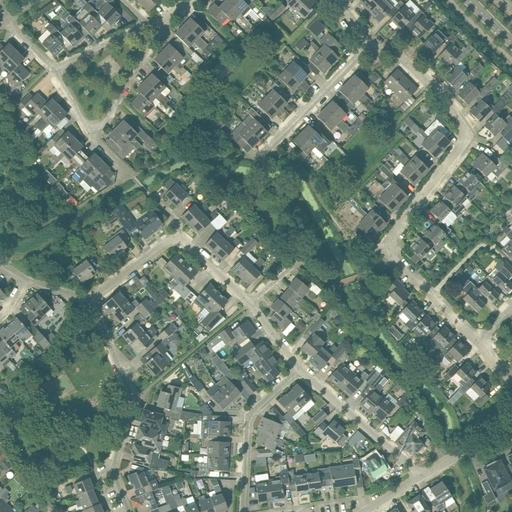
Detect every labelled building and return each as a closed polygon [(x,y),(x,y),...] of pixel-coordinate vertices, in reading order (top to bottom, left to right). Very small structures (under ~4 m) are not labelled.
[(113,0),(101,0),(93,8),(87,2),(86,3),(96,12),(110,26),(120,16),(110,6),(115,2),(113,0)] [(160,0),(145,0),(141,5),(149,12),(160,0)] [(245,25),(248,22),(226,0),(219,8),(228,18),(232,22),(237,17),(245,25)] [(255,5),(252,2),(250,0),(226,0),(248,22),(244,18),(252,11),(251,10),(255,5)] [(295,8),(304,18),(318,4),(313,0),(290,0),(287,4),(293,10),(295,8)] [(369,13),(381,0),(362,0),(359,3),(369,13)] [(381,0),(369,13),(379,22),(386,15),(389,13),(393,17),(404,5),(400,1),(400,0),(398,2),(395,0),(381,0)] [(266,15),(272,21),(285,8),(279,2),(266,15)] [(72,17),(77,23),(90,35),(93,31),(95,33),(102,26),(92,17),(96,12),(86,3),(73,17),(72,17)] [(214,4),(207,12),(220,25),(228,18),(219,8),(214,4)] [(419,10),(414,15),(404,5),(393,17),(390,20),(401,30),(412,18),(416,22),(423,15),(424,14),(419,10)] [(59,33),(70,44),(72,46),(75,42),(77,43),(83,36),(73,27),(77,23),(72,17),(73,17),(67,11),(60,18),(65,22),(61,26),(64,29),(60,33),(59,33)] [(416,22),(409,29),(419,39),(433,25),(423,15),(416,22)] [(200,37),(204,32),(190,19),(183,26),(211,54),(215,49),(209,43),(208,45),(200,37)] [(318,19),(308,27),(316,36),(326,27),(318,19)] [(38,40),(37,41),(47,50),(53,56),(57,52),(58,53),(64,47),(55,37),(59,33),(50,23),(50,24),(45,29),(47,31),(38,40)] [(211,54),(183,26),(175,34),(178,37),(174,41),(187,54),(200,66),(204,61),(194,52),(193,52),(189,48),(193,43),(207,57),(211,54)] [(448,47),(452,43),(456,38),(452,34),(448,39),(438,29),(423,43),(433,53),(444,43),(448,47)] [(324,45),(334,54),(341,47),(328,33),(320,41),(324,45)] [(330,66),(309,44),(303,38),(295,46),(300,51),(305,46),(306,47),(314,56),(309,61),(323,74),(330,66)] [(175,66),(187,54),(174,41),(170,45),(169,44),(162,52),(175,66)] [(309,44),(330,66),(338,58),(334,54),(324,45),(320,50),(312,42),(309,44)] [(448,47),(437,57),(448,67),(452,63),(455,60),(457,57),(461,61),(470,53),(465,49),(465,48),(463,46),(459,50),(452,43),(448,47)] [(0,52),(0,67),(16,52),(8,44),(0,52)] [(469,44),(465,48),(465,49),(470,53),(474,48),(473,48),(469,44)] [(0,67),(0,73),(5,68),(10,73),(6,77),(18,65),(24,59),(16,52),(0,67)] [(167,74),(172,69),(186,83),(189,80),(183,74),(179,69),(175,66),(162,52),(154,60),(167,74)] [(285,67),(283,68),(299,83),(304,79),(307,75),(311,71),(307,67),(298,58),(294,62),(289,67),(287,64),(285,67)] [(475,77),(483,68),(478,63),(469,72),(475,77)] [(22,69),(18,65),(6,77),(16,87),(29,74),(23,68),(22,69)] [(456,67),(444,79),(445,80),(444,81),(449,86),(450,85),(454,89),(469,74),(463,69),(461,72),(456,67)] [(299,83),(283,68),(282,69),(285,71),(278,78),(292,91),(299,83)] [(384,82),(394,92),(407,80),(406,79),(406,80),(401,75),(402,75),(396,70),(384,82)] [(489,71),(482,78),(487,82),(494,76),(489,71)] [(152,74),(144,82),(166,104),(169,101),(161,92),(166,88),(152,74)] [(374,110),(369,104),(371,102),(363,94),(368,89),(354,75),(347,83),(374,110)] [(498,82),(493,77),(484,86),(489,91),(498,82)] [(407,80),(394,92),(404,103),(417,90),(416,89),(416,90),(411,85),(412,84),(407,80)] [(163,107),(166,104),(144,82),(136,90),(141,95),(150,103),(155,99),(163,107)] [(302,86),(306,90),(310,87),(305,82),(302,86)] [(264,95),(263,96),(279,111),(282,108),(287,103),(282,99),(287,95),(276,84),(275,83),(270,88),(273,90),(267,97),(264,95)] [(371,113),(374,110),(347,83),(339,91),(353,104),(357,99),(371,113)] [(474,88),(469,83),(457,95),(467,105),(482,90),(477,85),(474,88)] [(306,90),(302,86),(298,89),(303,94),(306,90)] [(505,104),(511,97),(511,92),(509,90),(500,99),(505,104)] [(25,107),(22,110),(28,116),(31,113),(35,117),(38,113),(46,104),(42,100),(43,100),(37,93),(33,97),(24,106),(25,107)] [(150,103),(141,95),(137,99),(137,98),(131,104),(144,117),(154,106),(150,103)] [(279,111),(263,96),(262,97),(264,99),(258,106),(271,119),(279,111)] [(234,102),(230,98),(223,105),(227,109),(234,102)] [(43,118),(34,126),(38,129),(59,107),(56,104),(51,99),(46,104),(38,113),(43,118)] [(481,100),(469,112),(470,113),(469,114),(473,119),(474,118),(479,122),(494,108),(488,102),(485,105),(481,100)] [(324,109),(346,131),(349,128),(341,120),(346,115),(332,101),(324,109)] [(401,114),(407,108),(403,104),(397,110),(401,114)] [(59,107),(38,129),(40,132),(48,124),(53,128),(57,125),(60,122),(65,117),(67,115),(59,107)] [(250,115),(242,123),(260,141),(268,133),(259,124),(263,120),(251,108),(247,112),(250,115)] [(324,109),(317,117),(330,131),(335,126),(343,134),(346,131),(324,109)] [(281,113),(286,118),(290,115),(285,110),(281,113)] [(286,118),(281,113),(278,117),(283,122),(286,118)] [(502,121),(495,114),(483,127),(494,137),(503,128),(507,132),(511,127),(511,118),(508,115),(502,121)] [(421,129),(420,129),(442,151),(450,143),(446,138),(450,134),(436,120),(424,132),(421,129)] [(116,129),(138,150),(142,146),(134,138),(137,134),(124,121),(116,129)] [(242,123),(229,136),(242,148),(246,143),(252,149),(260,141),(242,123)] [(308,126),(300,134),(322,155),(325,152),(323,150),(328,145),(332,141),(326,135),(314,123),(310,127),(308,126)] [(434,158),(442,151),(420,129),(414,123),(410,128),(416,134),(418,132),(426,140),(421,145),(434,158)] [(354,124),(347,131),(352,136),(359,129),(354,124)] [(502,137),(511,145),(511,144),(511,127),(507,132),(502,137)] [(33,134),(28,139),(30,142),(36,137),(40,132),(38,129),(33,134)] [(138,150),(116,129),(108,137),(116,144),(112,148),(122,159),(130,151),(133,154),(138,150)] [(143,131),(138,136),(149,147),(154,142),(143,131)] [(53,161),(75,140),(77,138),(73,134),(71,136),(67,132),(60,139),(55,135),(47,143),(52,148),(52,151),(55,154),(50,158),(53,161)] [(319,158),(322,155),(300,134),(293,142),(299,147),(294,153),(303,162),(309,157),(307,155),(311,150),(319,158)] [(83,147),(75,140),(53,161),(56,164),(64,156),(69,161),(72,158),(76,163),(85,153),(81,149),(83,147)] [(42,149),(34,142),(31,144),(39,152),(42,149)] [(396,146),(393,150),(394,152),(421,178),(429,170),(426,167),(421,163),(417,159),(415,156),(410,161),(407,158),(406,158),(402,153),(403,153),(396,146)] [(394,152),(392,155),(401,164),(404,167),(399,172),(405,178),(413,186),(421,178),(394,152)] [(80,183),(101,161),(93,154),(89,158),(85,153),(76,163),(81,167),(76,171),(76,173),(80,177),(77,180),(80,183)] [(505,166),(497,158),(495,156),(490,162),(482,154),(472,164),(486,178),(491,172),(497,178),(502,173),(500,171),(505,166)] [(501,154),(497,158),(505,166),(509,162),(501,154)] [(92,186),(97,191),(109,180),(104,175),(109,169),(101,161),(80,183),(84,179),(90,186),(92,186)] [(383,165),(379,169),(388,178),(389,179),(387,181),(392,186),(386,191),(399,205),(407,197),(403,193),(407,189),(401,183),(401,182),(398,179),(392,174),(383,165)] [(41,175),(51,185),(57,179),(46,169),(41,175)] [(470,192),(479,182),(468,171),(458,182),(459,182),(455,187),(470,201),(474,197),(470,192)] [(212,186),(209,183),(203,189),(206,192),(212,186)] [(386,191),(381,186),(378,183),(375,186),(383,194),(378,199),(385,205),(392,213),(399,205),(386,191)] [(170,201),(185,186),(182,184),(179,187),(176,184),(164,195),(170,201)] [(187,188),(185,186),(170,201),(177,207),(188,195),(184,192),(187,188)] [(470,201),(455,187),(454,186),(444,196),(445,197),(440,201),(455,216),(456,216),(470,201)] [(64,197),(68,194),(62,187),(58,191),(64,197)] [(440,201),(430,211),(440,221),(436,225),(445,234),(446,236),(451,231),(446,226),(455,216),(440,201)] [(198,209),(194,205),(182,216),(190,225),(202,214),(209,207),(205,203),(198,209)] [(359,207),(356,210),(378,232),(386,224),(384,222),(388,217),(376,206),(373,203),(369,207),(372,210),(367,215),(359,207)] [(114,215),(118,219),(129,234),(136,229),(145,240),(152,234),(151,233),(162,224),(152,211),(136,223),(121,204),(112,211),(114,215)] [(370,240),(378,232),(356,210),(353,206),(350,209),(362,221),(357,226),(370,240)] [(213,212),(209,217),(212,220),(217,216),(213,212)] [(202,214),(190,225),(198,234),(210,223),(202,214)] [(218,231),(228,222),(220,214),(211,223),(218,231)] [(110,225),(118,219),(114,215),(107,220),(110,225)] [(446,244),(441,239),(445,234),(436,225),(434,224),(424,234),(425,235),(421,240),(436,254),(446,244)] [(231,226),(223,235),(227,239),(230,235),(235,230),(231,226)] [(511,232),(510,231),(506,227),(502,231),(506,235),(511,240),(501,250),(511,261),(511,260),(511,232)] [(109,243),(103,247),(110,257),(113,256),(116,261),(126,254),(123,250),(126,247),(123,243),(128,239),(122,230),(107,241),(109,243)] [(205,245),(213,253),(225,241),(216,233),(205,245)] [(420,260),(424,256),(429,261),(436,254),(421,240),(418,236),(414,240),(416,242),(410,249),(415,254),(411,259),(419,267),(424,263),(420,260)] [(258,243),(252,238),(240,251),(245,256),(258,243)] [(236,239),(232,244),(236,247),(240,242),(236,239)] [(234,249),(225,241),(213,253),(222,261),(234,249)] [(241,259),(231,270),(240,278),(251,266),(257,261),(248,253),(245,256),(240,251),(236,255),(241,259)] [(173,278),(187,263),(176,254),(167,264),(161,258),(157,262),(164,269),(173,278)] [(251,266),(240,278),(245,283),(247,282),(250,285),(260,274),(256,270),(258,268),(264,262),(259,257),(257,261),(251,266)] [(82,284),(93,276),(90,272),(93,269),(86,260),(72,270),(82,284)] [(495,269),(489,276),(492,279),(491,279),(492,280),(497,285),(506,294),(511,288),(511,284),(510,283),(511,280),(511,267),(505,261),(503,262),(501,260),(493,268),(495,269)] [(197,273),(187,263),(173,278),(179,283),(173,289),(184,299),(191,292),(185,286),(197,273)] [(454,275),(458,279),(462,275),(458,271),(454,275)] [(482,294),(491,303),(499,296),(493,290),(497,285),(487,276),(482,280),(484,282),(478,289),(477,289),(482,294)] [(144,277),(139,280),(143,285),(147,281),(144,277)] [(290,285),(288,287),(289,288),(301,298),(302,297),(303,297),(309,289),(306,287),(296,278),(290,285)] [(399,305),(404,309),(408,304),(404,300),(409,295),(401,286),(403,285),(396,278),(387,288),(391,293),(388,295),(398,305),(399,305)] [(469,282),(461,290),(467,294),(462,299),(477,313),(484,305),(478,298),(482,294),(477,289),(478,289),(470,281),(469,282)] [(191,292),(184,299),(190,305),(193,302),(202,311),(205,307),(218,293),(209,285),(197,298),(191,292)] [(289,288),(284,293),(300,307),(302,305),(305,301),(301,298),(289,288)] [(311,291),(308,295),(313,299),(316,296),(311,291)] [(102,306),(109,315),(111,313),(126,300),(119,292),(102,306)] [(227,302),(218,293),(205,307),(210,312),(200,323),(210,332),(225,319),(217,312),(227,302)] [(297,310),(300,307),(284,293),(279,299),(278,299),(277,299),(290,311),(294,307),(297,310)] [(31,311),(25,316),(34,326),(46,316),(45,314),(51,309),(37,294),(25,304),(31,311)] [(126,300),(111,313),(119,322),(136,308),(140,313),(150,304),(145,299),(139,304),(135,300),(129,304),(126,300)] [(284,330),(290,323),(291,322),(285,317),(290,311),(277,299),(271,306),(270,308),(275,312),(270,318),(284,330)] [(408,304),(404,309),(401,312),(409,320),(405,325),(411,331),(416,326),(426,315),(422,311),(412,300),(408,304)] [(150,304),(140,313),(145,319),(155,310),(150,304)] [(316,321),(319,318),(321,315),(317,312),(312,318),(316,321)] [(426,315),(416,326),(426,336),(421,341),(425,345),(429,342),(431,340),(427,336),(436,326),(437,325),(437,323),(434,319),(432,320),(427,315),(426,315)] [(8,326),(19,340),(23,336),(27,340),(32,335),(16,317),(9,323),(10,324),(8,326)] [(319,318),(316,321),(309,330),(313,334),(301,348),(311,358),(322,346),(324,343),(318,338),(324,331),(319,328),(324,322),(319,318)] [(130,345),(145,332),(140,327),(145,323),(142,319),(137,323),(122,336),(130,345)] [(218,335),(207,344),(211,349),(222,340),(225,345),(227,343),(235,338),(239,344),(247,339),(255,333),(246,321),(231,332),(228,327),(220,333),(218,335)] [(303,329),(305,324),(299,321),(296,326),(303,329)] [(163,341),(170,335),(177,328),(173,323),(158,335),(163,341)] [(19,340),(8,326),(5,329),(3,327),(0,330),(0,336),(3,340),(0,342),(0,348),(8,357),(9,357),(11,359),(16,354),(14,352),(19,348),(15,343),(19,340)] [(440,330),(433,337),(443,347),(438,352),(443,356),(454,346),(449,341),(453,338),(455,336),(444,326),(440,330)] [(43,353),(51,345),(39,332),(33,337),(41,346),(39,348),(43,353)] [(149,338),(145,332),(130,345),(138,355),(153,342),(152,342),(157,338),(154,334),(149,338)] [(170,335),(163,341),(150,352),(154,356),(145,363),(153,373),(151,374),(154,377),(169,364),(162,356),(168,351),(164,347),(174,339),(170,335)] [(454,346),(443,356),(449,363),(450,363),(455,358),(458,361),(462,358),(469,350),(459,340),(454,346)] [(250,359),(254,364),(270,353),(262,341),(254,347),(251,342),(233,355),(241,366),(250,359)] [(322,346),(311,358),(308,361),(319,370),(331,356),(336,361),(346,349),(347,348),(341,344),(337,349),(333,345),(327,351),(322,346)] [(0,364),(8,357),(0,348),(0,364)] [(346,349),(336,361),(333,364),(338,368),(329,378),(339,388),(352,373),(342,364),(348,356),(346,354),(349,351),(346,349)] [(279,364),(270,353),(254,364),(268,383),(277,376),(279,374),(274,368),(279,364)] [(223,371),(227,367),(219,358),(215,361),(223,371)] [(466,362),(459,369),(455,373),(461,379),(458,382),(462,386),(458,390),(463,394),(465,393),(475,382),(471,378),(476,372),(466,362)] [(450,378),(455,373),(459,369),(455,364),(446,374),(443,377),(447,381),(450,378)] [(352,373),(339,388),(350,397),(364,380),(369,385),(379,373),(376,370),(374,369),(368,376),(364,372),(358,378),(352,373)] [(370,415),(372,413),(383,399),(377,394),(382,388),(378,384),(384,377),(383,377),(385,374),(381,370),(369,385),(374,389),(359,405),(370,415)] [(223,375),(219,379),(224,385),(220,389),(231,401),(240,393),(233,386),(230,382),(229,381),(223,375)] [(189,379),(188,379),(197,393),(202,390),(193,376),(191,377),(189,379)] [(475,382),(465,393),(480,407),(489,398),(484,393),(491,387),(481,377),(475,382)] [(246,378),(240,383),(250,395),(256,390),(246,378)] [(215,384),(206,392),(215,402),(222,410),(231,401),(220,389),(216,385),(215,384)] [(164,409),(163,415),(179,420),(179,419),(186,421),(197,415),(197,414),(181,411),(182,408),(175,407),(178,396),(179,397),(181,388),(168,385),(166,393),(161,391),(157,407),(164,409)] [(297,385),(288,393),(301,408),(310,399),(297,385)] [(411,396),(406,392),(396,404),(401,408),(404,405),(411,396)] [(291,417),(301,408),(288,393),(278,402),(291,417)] [(384,398),(383,399),(372,413),(381,421),(394,406),(384,398)] [(263,417),(258,429),(279,437),(282,439),(285,433),(280,431),(285,421),(282,417),(280,415),(273,408),(268,413),(275,420),(274,422),(263,417)] [(161,422),(163,415),(143,410),(140,421),(148,423),(146,429),(164,435),(167,423),(161,422)] [(328,416),(322,410),(311,419),(317,426),(328,416)] [(198,414),(198,421),(201,421),(201,435),(202,435),(217,436),(229,436),(229,422),(211,421),(211,415),(203,414),(201,414),(198,414)] [(334,443),(335,442),(339,446),(347,438),(342,434),(345,431),(336,423),(337,421),(334,418),(327,426),(322,422),(314,432),(323,440),(327,436),(334,443)] [(293,420),(288,424),(295,432),(299,428),(293,420)] [(406,430),(395,443),(400,448),(402,446),(410,454),(412,452),(413,453),(415,452),(416,453),(423,445),(416,439),(418,437),(419,439),(425,432),(414,422),(406,430)] [(389,436),(395,441),(403,431),(397,426),(389,436)] [(159,452),(164,435),(146,429),(139,427),(135,439),(143,441),(141,446),(141,447),(159,452)] [(260,433),(255,443),(266,448),(265,450),(256,450),(256,457),(265,457),(274,456),(276,451),(273,450),(279,437),(258,429),(257,432),(260,433)] [(358,431),(348,442),(354,447),(364,436),(358,431)] [(208,456),(227,457),(228,442),(217,442),(217,436),(202,435),(202,447),(208,448),(208,456)] [(139,465),(148,467),(166,470),(168,461),(158,458),(159,452),(141,447),(141,446),(134,445),(131,457),(141,459),(143,463),(142,465),(139,464),(139,465)] [(96,452),(98,459),(108,456),(105,449),(96,452)] [(341,466),(344,486),(356,484),(355,475),(361,474),(360,472),(358,459),(355,453),(351,454),(353,464),(341,466)] [(364,456),(358,459),(360,472),(366,469),(372,478),(387,469),(381,459),(379,460),(374,453),(365,459),(364,456)] [(286,463),(304,463),(304,455),(286,455),(286,463)] [(227,471),(227,457),(208,456),(207,464),(199,463),(199,469),(227,471)] [(0,464),(0,465),(0,471),(1,472),(4,469),(6,471),(11,467),(8,463),(9,462),(7,459),(5,460),(0,464)] [(499,461),(496,462),(495,461),(486,466),(487,467),(484,469),(483,469),(483,470),(493,490),(494,491),(494,490),(500,487),(503,493),(511,487),(511,486),(510,482),(511,482),(510,481),(500,461),(500,460),(499,461)] [(147,482),(143,472),(144,469),(131,465),(130,468),(132,473),(127,476),(131,485),(133,484),(135,490),(143,487),(145,494),(151,491),(158,488),(155,479),(147,482)] [(344,486),(341,466),(329,468),(330,473),(324,474),(327,492),(333,491),(333,487),(344,486)] [(285,489),(290,488),(288,477),(287,472),(279,473),(279,476),(275,477),(275,480),(268,481),(271,500),(284,498),(282,486),(284,486),(285,489)] [(321,493),(327,492),(324,474),(319,475),(318,473),(306,474),(309,491),(320,489),(321,493)] [(19,474),(14,479),(21,486),(26,480),(22,476),(20,475),(19,474)] [(309,491),(306,474),(288,477),(290,488),(291,497),(297,496),(297,493),(309,491)] [(88,478),(73,484),(75,489),(77,494),(78,495),(92,489),(93,489),(93,487),(89,478),(88,478)] [(256,483),(255,481),(251,482),(252,488),(256,488),(259,502),(271,500),(268,481),(256,483)] [(451,497),(452,497),(442,482),(430,489),(435,498),(430,501),(436,511),(438,511),(446,507),(454,502),(451,497)] [(0,500),(0,501),(0,500),(0,511),(8,511),(12,509),(6,503),(9,500),(5,496),(7,494),(9,492),(5,487),(3,489),(0,492),(0,500)] [(79,500),(75,501),(76,504),(95,497),(92,489),(78,495),(79,500)] [(159,511),(158,508),(154,498),(151,491),(145,494),(143,495),(145,500),(149,502),(151,506),(152,510),(150,511),(149,511),(159,511)] [(177,507),(173,496),(171,492),(165,495),(168,504),(158,508),(159,511),(172,511),(171,510),(177,507)] [(178,494),(173,496),(177,507),(183,505),(184,508),(184,510),(184,511),(198,511),(195,504),(192,496),(186,499),(185,498),(180,499),(178,494)] [(212,498),(210,498),(215,511),(220,511),(228,509),(222,494),(212,497),(212,498)] [(427,511),(429,511),(419,495),(406,503),(412,511),(410,511),(427,511)] [(204,496),(201,497),(206,511),(215,511),(210,498),(206,500),(204,496)] [(95,497),(76,504),(78,507),(82,506),(84,510),(98,504),(95,497)] [(141,505),(138,497),(130,500),(134,508),(141,505)] [(200,502),(195,504),(198,511),(206,511),(201,497),(198,498),(200,502)] [(50,499),(45,503),(51,509),(56,505),(50,499)] [(103,511),(100,505),(99,503),(98,504),(84,510),(84,511),(103,511)]
